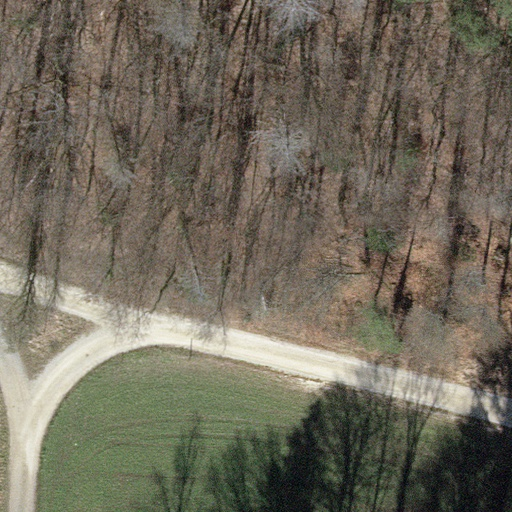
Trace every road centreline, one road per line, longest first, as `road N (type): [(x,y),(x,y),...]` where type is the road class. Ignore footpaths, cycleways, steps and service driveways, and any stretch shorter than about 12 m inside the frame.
road 1 (track): [(173,329),(511,417)]
road 2 (track): [(26,511),(32,410),(87,356),(173,329)]
road 3 (track): [(0,275),(173,329)]
